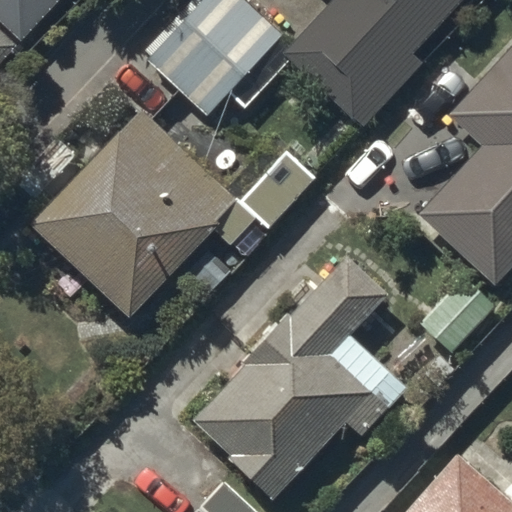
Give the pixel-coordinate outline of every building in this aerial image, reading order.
[(57,0),(0,0),(0,18),(21,39),(57,0)] [(282,38),(242,0),(207,0),(150,60),(207,115),(282,38)] [(465,0),(333,0),(336,2),(284,57),(362,128),(422,63),(414,56),(465,0)] [(0,66),(18,48),(0,31),(0,66)] [(511,265),(511,51),(450,117),(485,151),(423,216),(495,284),(511,265)] [(238,204),(143,113),(34,227),(129,318),(238,204)] [(315,179),(289,155),(244,204),(270,228),(315,179)] [(256,221),(241,208),(218,231),(233,245),(256,221)] [(230,272),(211,253),(189,275),(209,294),(230,272)] [(393,298),(346,255),(190,423),(274,501),(346,424),(361,438),(404,391),(352,343),(393,298)] [(495,309),(465,281),(424,324),(455,352),(495,309)] [(511,511),(511,505),(460,461),(415,511),(511,511)] [(254,511),(224,484),(198,511),(254,511)]
